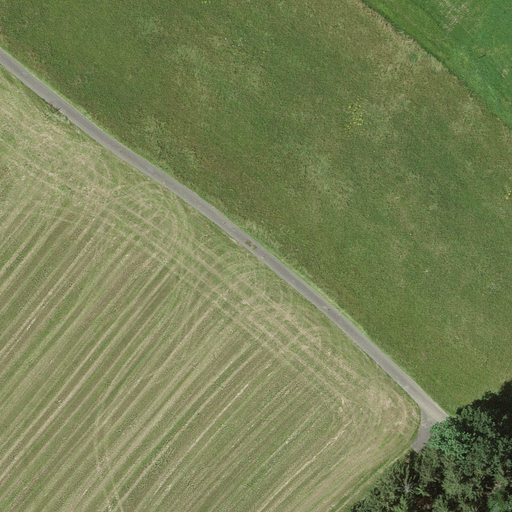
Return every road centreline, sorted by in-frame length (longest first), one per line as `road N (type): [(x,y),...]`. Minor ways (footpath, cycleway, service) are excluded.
road 1 (track): [(0,60),(273,257),(435,411),(488,444)]
road 2 (track): [(435,411),(413,448),(339,511)]
